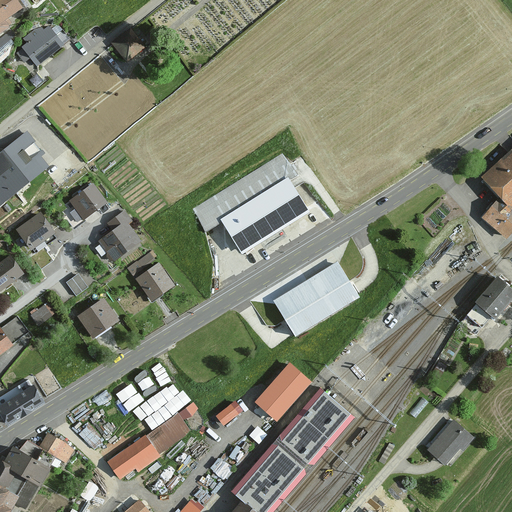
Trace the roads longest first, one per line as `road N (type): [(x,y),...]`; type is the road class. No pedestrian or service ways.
road 1 (tertiary): [(5,438),(511,116)]
road 2 (residential): [(0,129),(159,0)]
road 3 (residential): [(0,318),(68,271),(69,245),(104,220)]
